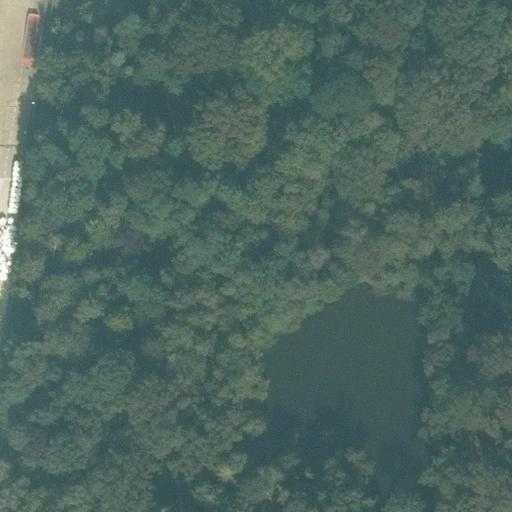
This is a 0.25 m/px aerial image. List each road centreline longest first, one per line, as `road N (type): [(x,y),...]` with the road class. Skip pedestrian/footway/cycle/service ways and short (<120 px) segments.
road 1 (track): [(171,182),(295,160),(440,211),(482,511)]
road 2 (track): [(446,241),(304,260),(207,292)]
road 3 (track): [(440,211),(381,0)]
